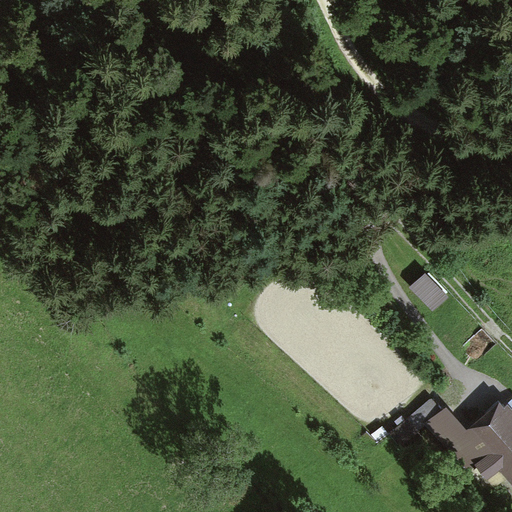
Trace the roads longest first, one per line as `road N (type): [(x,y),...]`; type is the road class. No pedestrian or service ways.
road 1 (track): [(298,0),(319,90),(375,252),(464,382)]
road 2 (track): [(320,0),(324,22),(372,93),(432,135),(511,150)]
road 3 (track): [(511,346),(392,214),(354,192)]
